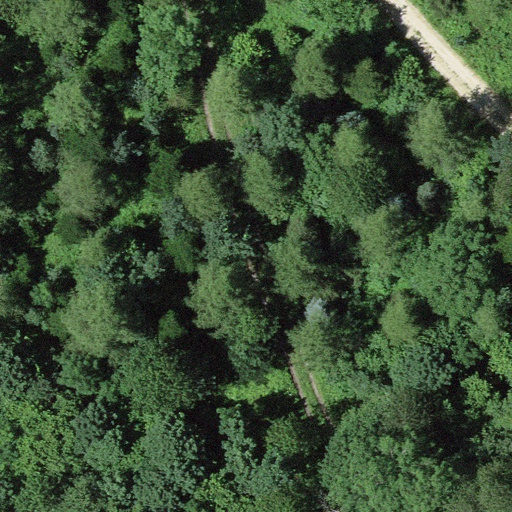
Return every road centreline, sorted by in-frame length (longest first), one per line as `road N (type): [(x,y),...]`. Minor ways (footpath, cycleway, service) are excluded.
road 1 (track): [(191,0),(215,132),(262,282),(356,511)]
road 2 (track): [(511,124),(385,0)]
